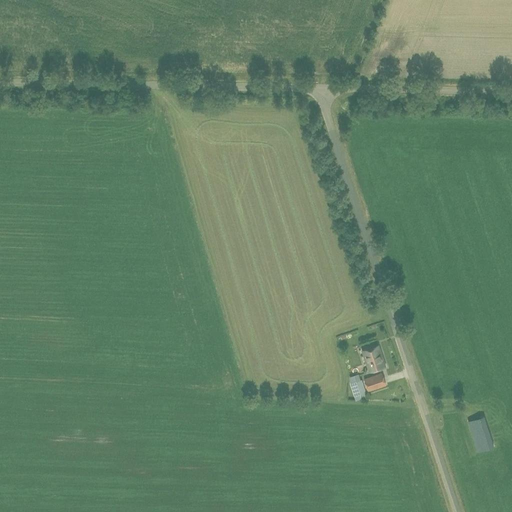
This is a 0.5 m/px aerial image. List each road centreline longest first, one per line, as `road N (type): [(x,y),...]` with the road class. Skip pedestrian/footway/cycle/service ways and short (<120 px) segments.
road 1 (unclassified): [(456,511),(318,89)]
road 2 (unclassified): [(318,89),(0,83)]
road 3 (unclassified): [(511,92),(318,89)]
